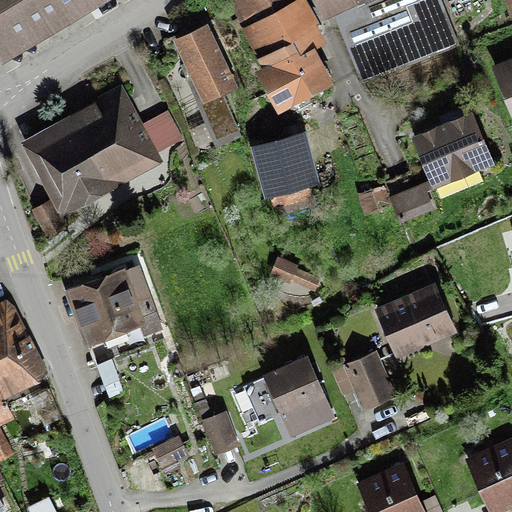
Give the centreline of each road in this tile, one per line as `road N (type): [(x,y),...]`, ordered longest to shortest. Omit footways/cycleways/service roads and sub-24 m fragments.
road 1 (residential): [(0,204),(114,511)]
road 2 (residential): [(164,0),(0,97)]
